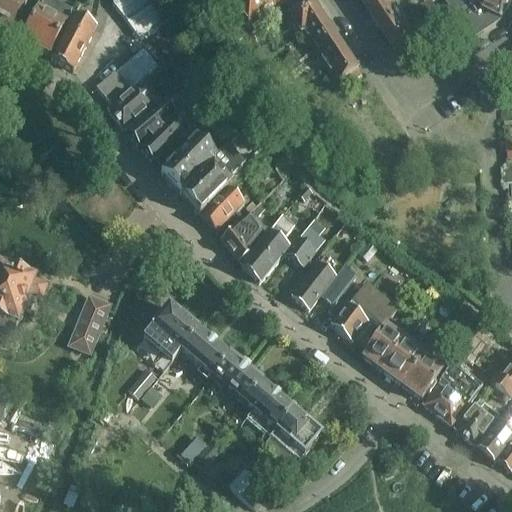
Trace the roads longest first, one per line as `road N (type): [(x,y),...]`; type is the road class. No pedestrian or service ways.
road 1 (residential): [(511,501),(241,288),(77,106),(0,55)]
road 2 (residential): [(511,27),(408,104),(337,0)]
